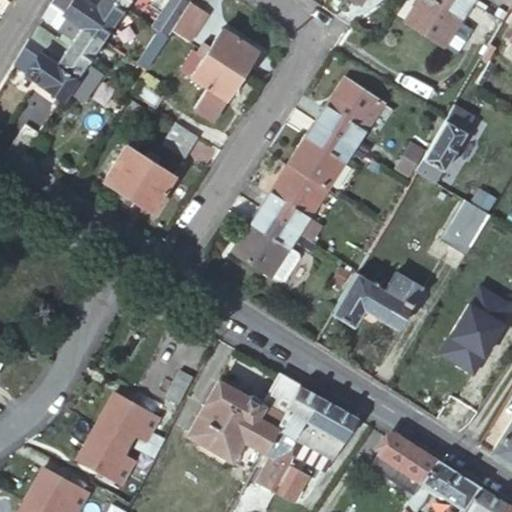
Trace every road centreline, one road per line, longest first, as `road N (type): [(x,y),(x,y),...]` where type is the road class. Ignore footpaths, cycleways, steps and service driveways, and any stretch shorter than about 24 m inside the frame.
road 1 (residential): [(164,271),(511,485)]
road 2 (residential): [(267,0),(291,15),(300,46),(164,271)]
road 3 (residential): [(122,246),(54,372),(0,435)]
road 4 (residential): [(0,171),(122,246)]
